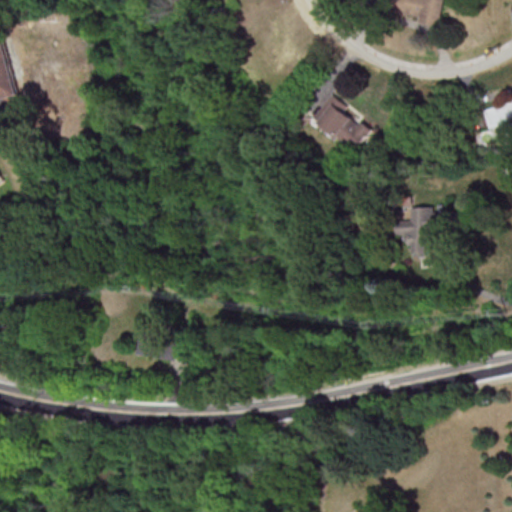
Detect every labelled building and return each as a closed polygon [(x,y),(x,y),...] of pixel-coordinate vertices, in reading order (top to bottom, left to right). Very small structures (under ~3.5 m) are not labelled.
[(441,24),(446,0),(386,0),(384,12),(441,24)] [(0,99),(19,96),(9,40),(0,41),(0,99)] [(375,128),(333,95),(315,118),(357,151),(375,128)] [(511,125),(511,98),(485,105),(490,131),(511,125)] [(413,207),(414,220),(400,220),(400,234),(411,234),(412,256),(435,255),(435,231),(448,231),(447,212),(436,213),(436,206),(413,207)] [(141,355),(183,360),(186,336),(144,331),(141,355)] [(337,511),(357,511),(357,480),(337,480),(337,511)]
